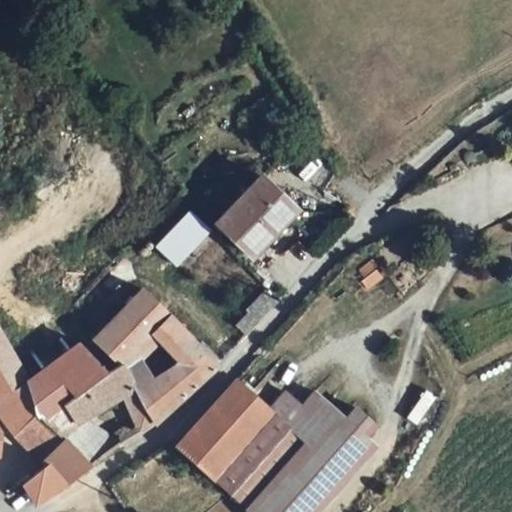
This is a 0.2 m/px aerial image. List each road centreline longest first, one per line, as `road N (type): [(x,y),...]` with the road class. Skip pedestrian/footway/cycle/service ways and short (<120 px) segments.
road 1 (residential): [(372,208),(242,357),(51,511)]
road 2 (track): [(511,106),(439,145),(372,208)]
